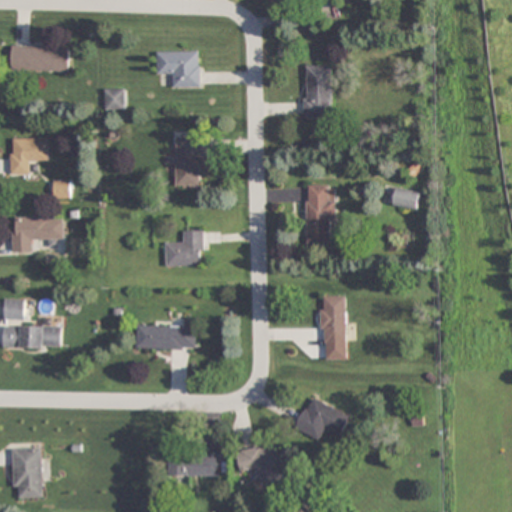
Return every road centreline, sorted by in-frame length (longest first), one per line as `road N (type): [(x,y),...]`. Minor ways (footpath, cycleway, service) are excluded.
road 1 (residential): [(252,396),(262,373),(256,43),(244,18)]
road 2 (residential): [(0,401),(232,404),(252,396)]
road 3 (residential): [(244,18),(215,10),(0,4)]
